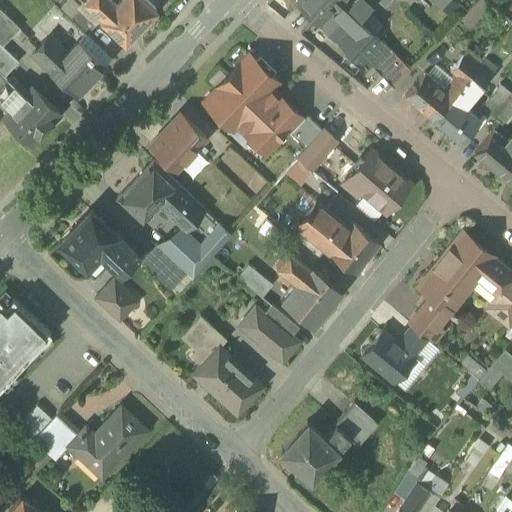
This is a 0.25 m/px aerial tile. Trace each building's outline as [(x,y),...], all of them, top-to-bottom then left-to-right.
[(147,0),(117,0),(116,1),(114,0),(83,0),(100,18),(99,20),(124,41),(156,8),(147,0)] [(337,0),(298,0),(296,3),(320,25),(333,12),(341,3),(337,0)] [(364,0),(343,0),(341,3),(358,20),(359,19),(367,11),(371,6),(364,0)] [(358,20),(341,3),(333,12),(349,28),(350,28),(358,20)] [(19,26),(0,7),(0,42),(2,44),(19,26)] [(383,25),(367,11),(359,19),(374,34),(383,25)] [(374,34),(359,19),(358,20),(350,28),(349,28),(336,41),(337,42),(339,40),(361,62),(381,41),(382,41),(374,34)] [(78,39),(63,55),(46,38),(33,52),(50,68),(50,69),(76,93),(104,64),(78,39)] [(388,48),(372,64),(372,63),(368,67),(362,61),(361,62),(368,68),(372,65),(394,87),(411,70),(382,40),(382,41),(381,41),(388,48)] [(2,44),(0,42),(0,71),(4,75),(19,60),(2,44)] [(469,44),(450,68),(455,73),(444,88),(452,95),(485,56),(469,44)] [(277,80),(249,53),(204,100),(232,128),(237,123),(269,154),(291,132),(304,119),(271,88),(277,80)] [(485,56),(452,95),(460,102),(463,98),(467,101),(489,75),(491,72),(495,71),(498,67),(485,56)] [(444,88),(424,72),(405,95),(433,119),(452,95),(444,88)] [(8,78),(0,86),(0,98),(11,109),(25,94),(8,78)] [(500,83),(482,106),(492,115),(511,92),(500,83)] [(11,109),(4,116),(30,140),(58,111),(32,86),(25,94),(11,109)] [(511,92),(493,115),(502,123),(511,111),(511,92)] [(460,102),(452,95),(433,119),(459,141),(478,117),(460,102)] [(180,113),(151,144),(176,167),(205,136),(180,113)] [(304,119),(291,132),(307,148),(323,130),(307,115),(304,119)] [(324,129),(298,159),(311,169),(337,140),(324,129)] [(511,145),(507,141),(493,130),(474,153),(500,175),(511,161),(511,145)] [(0,172),(17,155),(0,139),(0,172)] [(410,182),(371,149),(345,180),(359,192),(361,190),(386,211),(410,182)] [(169,175),(153,159),(117,197),(143,221),(158,204),(181,226),(186,230),(205,209),(169,175)] [(511,161),(500,175),(511,185),(511,161)] [(352,220),(348,225),(315,198),(295,224),(298,226),(299,225),(325,247),(354,270),(378,241),(352,220)] [(116,235),(90,209),(59,242),(85,266),(101,250),(110,259),(121,270),(135,255),(144,246),(136,239),(129,247),(116,235)] [(186,230),(181,226),(161,248),(177,263),(177,264),(186,273),(190,277),(193,274),(194,275),(212,255),(231,233),(219,222),(200,243),(186,230)] [(325,247),(299,225),(298,226),(291,236),(317,257),(325,247)] [(462,231),(419,284),(433,294),(449,308),(476,274),(500,293),(501,294),(511,280),(511,273),(491,256),(492,255),(462,231)] [(317,257),(291,236),(284,244),(288,247),(289,247),(311,265),(311,264),(317,257)] [(161,248),(156,243),(140,259),(171,288),(186,273),(177,264),(177,263),(161,248)] [(340,288),(311,264),(311,265),(289,247),(288,247),(275,264),(282,269),(297,281),(283,299),(312,323),(340,288)] [(273,282),(248,262),(237,275),(262,296),(273,282)] [(114,278),(96,297),(119,319),(137,300),(114,278)] [(511,280),(501,294),(500,293),(489,307),(509,323),(511,319),(511,280)] [(9,294),(0,304),(0,357),(25,331),(36,320),(9,294)] [(433,294),(410,323),(412,325),(433,342),(443,330),(436,324),(449,308),(433,294)] [(299,326),(272,303),(265,311),(255,304),(239,324),(282,358),(297,340),(292,335),(299,326)] [(212,325),(200,314),(180,335),(206,359),(219,345),(219,346),(226,338),(212,325)] [(55,338),(36,320),(25,331),(44,349),(45,348),(45,349),(55,338)] [(433,342),(412,325),(397,342),(413,355),(416,352),(428,362),(440,348),(433,342)] [(397,342),(382,330),(363,353),(393,379),(413,355),(397,342)] [(25,331),(0,357),(0,371),(12,383),(12,384),(45,349),(45,348),(44,349),(25,331)] [(219,346),(219,345),(206,359),(194,372),(204,381),(205,379),(215,387),(213,389),(237,411),(261,384),(219,346)] [(12,383),(0,371),(0,393),(1,394),(12,383)] [(378,422),(354,401),(334,423),(335,424),(336,424),(350,436),(349,437),(358,445),(378,422)] [(401,408),(393,401),(388,407),(396,414),(401,408)] [(121,405),(94,434),(85,425),(68,444),(102,475),(146,428),(121,405)] [(57,413),(34,438),(52,455),(75,430),(57,413)] [(336,424),(324,437),(307,421),(280,450),(311,479),(338,449),(350,436),(336,424)] [(478,437),(464,457),(474,464),(488,445),(478,437)] [(425,444),(418,454),(425,459),(432,449),(425,444)] [(418,454),(409,468),(416,473),(425,459),(418,454)] [(411,490),(399,508),(405,511),(414,511),(423,499),(411,490)] [(42,511),(22,495),(8,511),(42,511)]
